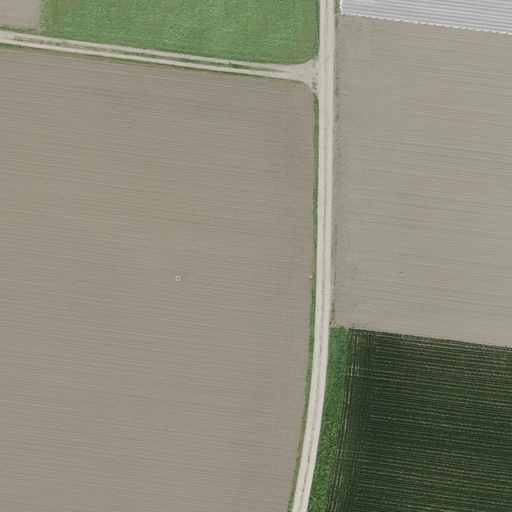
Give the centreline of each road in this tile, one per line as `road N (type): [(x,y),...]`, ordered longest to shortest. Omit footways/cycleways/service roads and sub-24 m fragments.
road 1 (track): [(300,511),(320,360),(327,0)]
road 2 (track): [(325,76),(0,36)]
